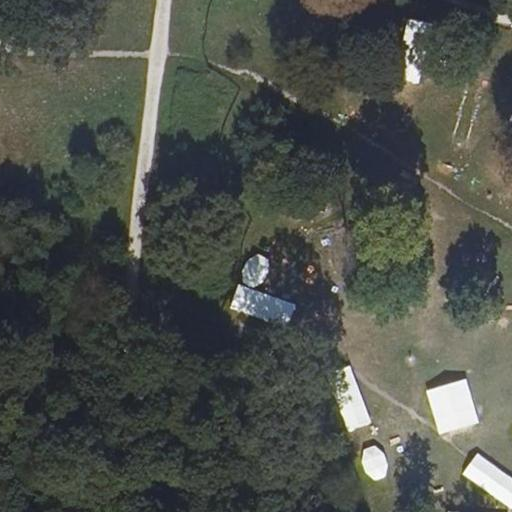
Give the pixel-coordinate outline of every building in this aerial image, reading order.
[(422,159),(448,161),(450,100),(425,99),(422,159)] [(456,183),(485,185),(487,163),(457,161),(456,183)] [(282,310),(299,291),(253,249),(236,268),(282,310)] [(294,272),(310,287),(330,267),(314,252),(294,272)] [(352,404),(332,409),(340,437),(359,432),(352,404)] [(371,442),(344,451),(351,472),(378,463),(371,442)]
